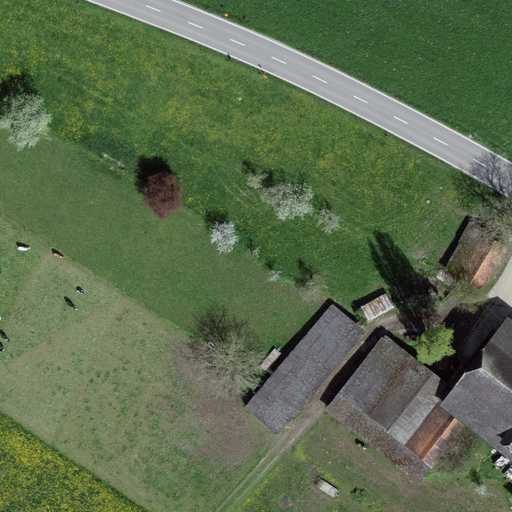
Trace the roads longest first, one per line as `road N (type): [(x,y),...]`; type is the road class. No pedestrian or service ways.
road 1 (tertiary): [(511,185),(386,114),(120,0)]
road 2 (track): [(511,278),(498,302),(381,330),(218,511)]
